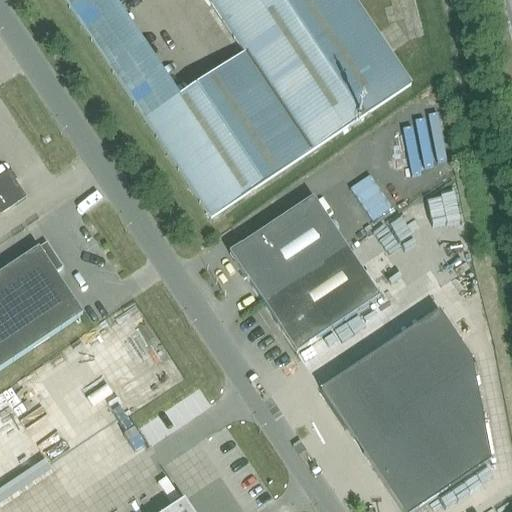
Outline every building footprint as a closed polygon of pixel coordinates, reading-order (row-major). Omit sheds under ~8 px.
[(111,0),(61,0),(210,221),(410,88),(351,0),(205,0),(244,57),(178,100),(111,0)] [(0,216),(24,200),(8,175),(0,180),(0,216)] [(262,306),(345,251),(312,201),(229,256),(262,306)] [(46,245),(0,275),(0,372),(82,317),(54,276),(62,270),(46,245)] [(345,251),(262,306),(295,356),(378,301),(345,251)] [(399,511),(418,511),(489,465),(470,363),(438,315),(320,393),(399,511)] [(124,461),(136,454),(124,431),(112,437),(124,461)] [(63,466),(72,492),(93,485),(83,459),(63,466)] [(188,511),(183,503),(169,511),(188,511)]
